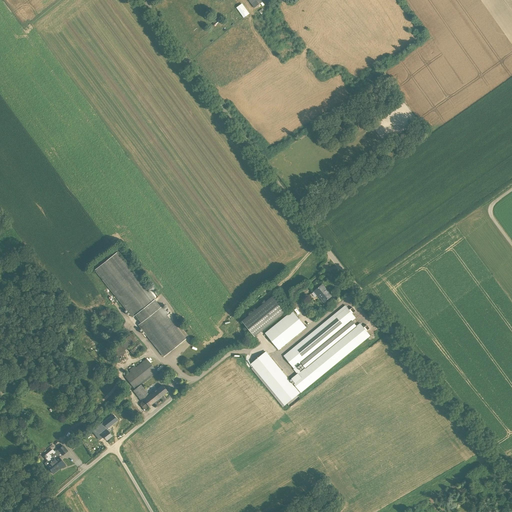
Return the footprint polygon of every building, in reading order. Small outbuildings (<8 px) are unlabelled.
[(248,0),(255,8),(265,1),(263,0),(248,0)] [(237,8),(244,19),(250,14),(242,4),(237,8)] [(117,253),(95,270),(133,318),(135,315),(141,323),(138,325),(164,357),(186,339),(167,316),(169,314),(162,306),(161,307),(155,300),(156,299),(150,291),(148,292),(117,253)] [(322,285),(314,292),(317,296),(318,295),(324,302),(331,297),(325,291),(327,290),(322,285)] [(273,296),(242,321),(255,337),(286,312),(273,296)] [(356,318),(345,305),(284,356),(294,369),(356,318)] [(293,311),(265,334),(279,350),(307,328),(293,311)] [(292,379),(296,384),(295,385),(301,393),(371,336),(360,323),(292,379)] [(129,336),(108,352),(114,359),(118,355),(119,357),(125,352),(124,351),(134,343),(128,348),(134,356),(144,348),(143,347),(132,333),(129,336)] [(290,407),(300,399),(298,396),(300,393),(266,352),(251,364),(285,406),(288,404),(290,407)] [(157,390),(163,386),(164,384),(155,373),(157,372),(147,359),(136,368),(134,366),(129,370),(131,372),(125,377),(135,389),(133,391),(142,402),(141,403),(140,405),(144,410),(159,399),(154,393),(150,396),(145,389),(152,384),(157,390)] [(154,393),(159,399),(167,392),(163,386),(157,390),(154,393)] [(129,401),(125,405),(127,408),(125,410),(133,419),(139,414),(129,401)] [(96,426),(98,428),(102,434),(107,441),(112,436),(107,430),(107,431),(102,425),(100,422),(96,426)] [(45,464),(50,470),(53,474),(65,464),(59,457),(62,455),(67,451),(63,446),(55,452),(53,449),(43,457),(47,461),(45,464)]
